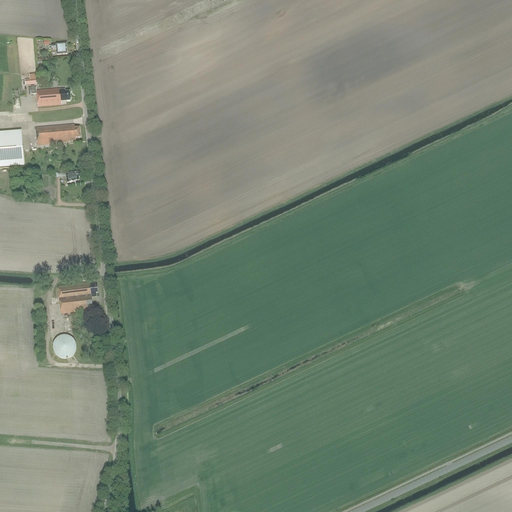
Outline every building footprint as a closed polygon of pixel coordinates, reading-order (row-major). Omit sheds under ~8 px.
[(57,49),(57,55),(67,54),(67,44),(56,45),(52,45),(52,46),(52,48),(52,49),(57,49)] [(36,88),(30,89),(31,95),(37,95),(38,108),(62,105),(61,102),(71,101),(70,91),(66,92),(65,90),(60,90),(60,89),(37,91),(36,88)] [(70,143),(70,142),(76,141),(76,139),(81,138),(80,128),(75,128),(75,125),(36,129),(37,143),(38,146),(60,144),(68,144),(67,143),(70,143)] [(22,136),(0,137),(0,168),(24,166),(22,136)] [(74,183),(74,181),(79,181),(79,177),(80,177),(79,173),(78,173),(66,175),(67,184),(74,183)] [(95,284),(90,284),(90,283),(59,287),(61,313),(92,310),(91,297),(97,297),(96,293),(98,293),(97,287),(96,287),(95,284)] [(53,346),(53,347),(53,348),(53,349),(54,350),(54,351),(54,352),(55,353),(56,354),(56,355),(57,355),(57,356),(58,356),(59,357),(60,358),(61,358),(62,359),(63,359),(64,359),(65,359),(66,359),(67,359),(68,359),(69,358),(70,358),(71,357),(72,357),(72,356),(73,356),(74,355),(75,354),(75,353),(76,352),(76,351),(76,350),(77,350),(77,349),(77,348),(77,347),(77,346),(77,345),(76,344),(76,343),(76,342),(75,342),(75,341),(75,340),(74,340),(74,339),(73,338),(72,338),(72,337),(71,337),(70,337),(70,336),(69,336),(68,336),(67,336),(66,335),(65,335),(64,335),(63,336),(62,336),(61,336),(60,337),(59,337),(58,338),(57,338),(57,339),(56,340),(55,341),(55,342),(54,342),(54,343),(54,344),(54,345),(53,345),(53,346)]
